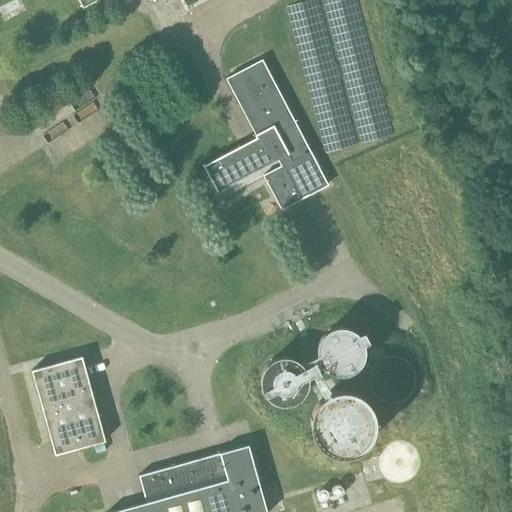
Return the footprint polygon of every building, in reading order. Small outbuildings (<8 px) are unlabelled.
[(201,164),(215,190),(277,159),(281,166),(262,176),(280,209),(327,185),(261,60),(225,79),(255,136),(201,164)] [(317,342),(316,348),(316,354),(317,359),(320,364),(324,368),(329,371),(334,373),(339,373),(345,372),(351,370),(355,366),(359,362),(361,356),(362,351),(362,345),(361,342),(359,339),(356,335),(353,332),(348,329),(343,328),(338,327),(333,328),(328,330),(323,333),(319,337),(317,342)] [(80,356),(30,370),(54,454),(104,441),(80,356)] [(262,372),(261,378),(261,383),(263,389),(265,393),(268,397),(272,400),(277,402),(281,403),(284,403),(289,402),(294,400),(299,397),(302,393),(305,388),(306,383),(306,378),(305,372),(303,368),(300,364),(295,360),(290,358),(284,357),(278,358),(273,360),(269,363),(265,367),(262,372)] [(311,415),(310,422),(311,429),(313,435),(317,441),(321,446),(327,450),(333,453),(339,454),(346,454),(353,453),(359,450),(364,446),(369,441),(372,435),(374,429),(375,422),(374,415),(372,409),(369,403),(364,398),(359,394),(353,391),(346,390),(339,390),(333,391),(327,394),(321,398),(317,403),(313,409),(311,415)] [(109,511),(265,511),(263,504),(274,501),(271,489),(260,492),(247,445),(137,475),(145,502),(109,511)]
